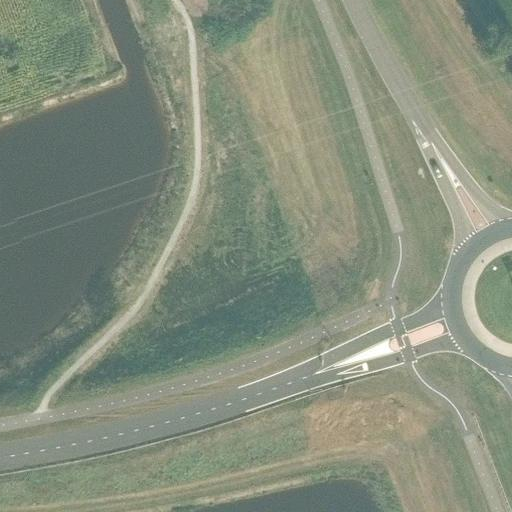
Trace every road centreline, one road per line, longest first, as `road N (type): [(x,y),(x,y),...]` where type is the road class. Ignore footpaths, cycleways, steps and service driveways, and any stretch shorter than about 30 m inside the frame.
road 1 (unclassified): [(333,372),(133,435),(0,460)]
road 2 (tertiary): [(440,159),(353,0)]
road 3 (unclassified): [(450,297),(341,357),(333,372)]
road 4 (unclassified): [(333,372),(348,376),(466,342)]
